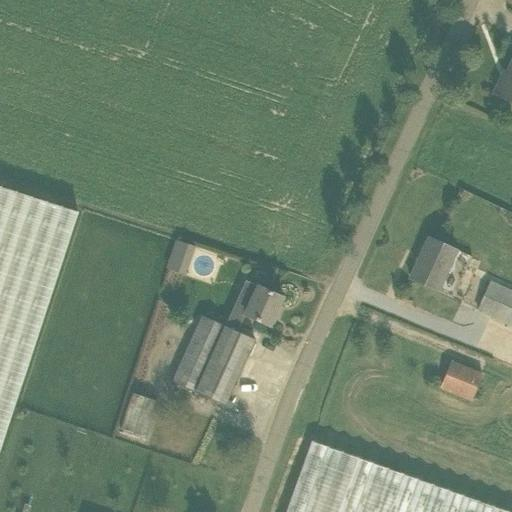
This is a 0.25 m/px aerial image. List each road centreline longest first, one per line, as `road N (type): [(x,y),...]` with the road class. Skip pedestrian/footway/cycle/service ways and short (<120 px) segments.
road 1 (unclassified): [(261,511),(399,153),(469,0)]
road 2 (track): [(300,409),(511,489)]
